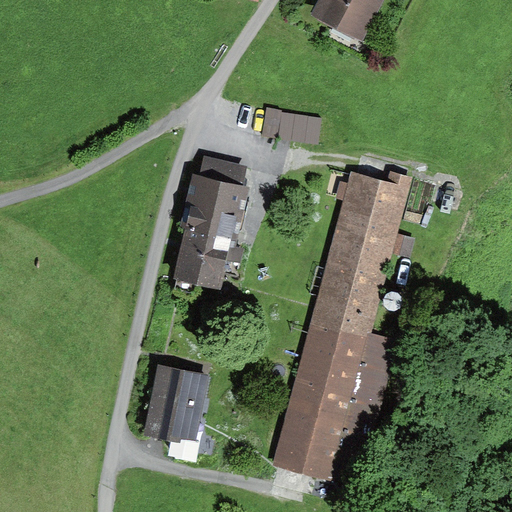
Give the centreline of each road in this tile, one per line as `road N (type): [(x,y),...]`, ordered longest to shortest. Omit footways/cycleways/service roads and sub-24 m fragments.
road 1 (unclassified): [(112,511),(154,275),(183,168),(217,86),(277,0)]
road 2 (track): [(0,206),(101,166),(217,86)]
